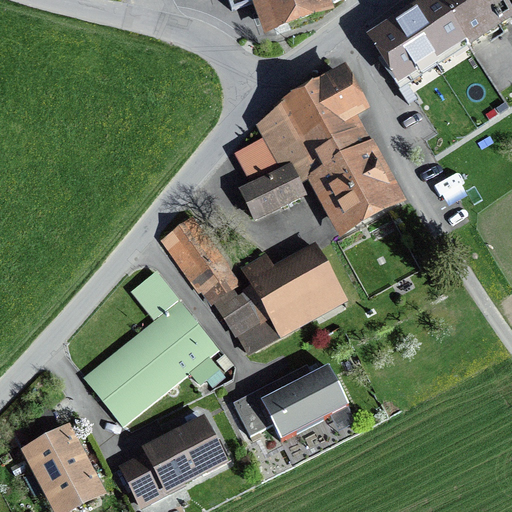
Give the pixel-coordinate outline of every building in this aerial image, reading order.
[(320,10),(320,9),(337,2),(336,0),(264,0),(274,27),(320,10)] [(450,57),(511,16),(511,0),(442,0),(377,43),(400,79),(445,49),(450,57)] [(284,172),(297,199),(327,185),(349,224),(388,203),(343,120),(361,110),(343,77),(276,114),(259,127),(284,172)] [(297,199),(284,172),(242,193),(255,220),(297,199)] [(192,222),(163,242),(200,294),(203,292),(210,302),(236,284),(192,222)] [(286,332),(281,325),(299,315),(300,316),(338,294),(331,283),(329,284),(310,252),(276,273),(266,257),(246,270),(248,275),(241,279),(247,291),(243,293),(248,301),(241,305),(232,291),(214,302),(235,335),(238,333),(250,352),(286,332)] [(218,352),(156,276),(136,292),(159,320),(85,379),(124,427),(218,352)] [(273,390),(235,409),(250,438),(273,426),(281,442),(348,408),(328,369),(276,396),(273,390)] [(148,455),(121,469),(139,505),(149,500),(144,492),(162,483),(166,491),(223,462),(204,424),(147,453),(148,455)] [(38,449),(32,453),(60,507),(92,491),(64,436),(57,440),(53,432),(34,442),(38,449)]
